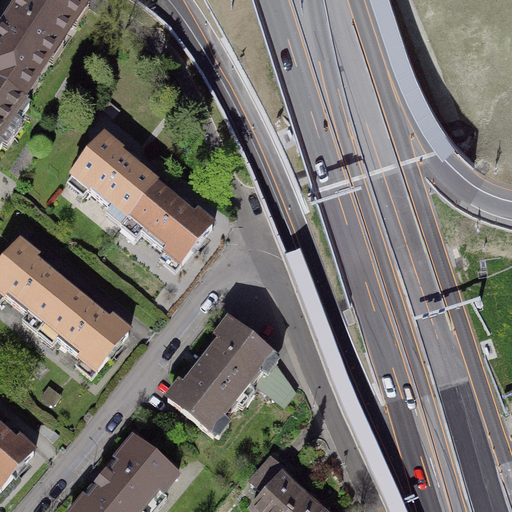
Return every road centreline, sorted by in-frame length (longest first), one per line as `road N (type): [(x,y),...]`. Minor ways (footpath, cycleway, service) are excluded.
road 1 (residential): [(30,511),(217,281),(239,265),(276,275),(367,488)]
road 2 (motorway): [(180,0),(268,157),(411,511)]
road 3 (motorway): [(491,511),(330,0)]
road 4 (motorway): [(288,0),(446,511)]
road 5 (motorway): [(511,212),(466,194),(427,156),(387,81),(358,0)]
